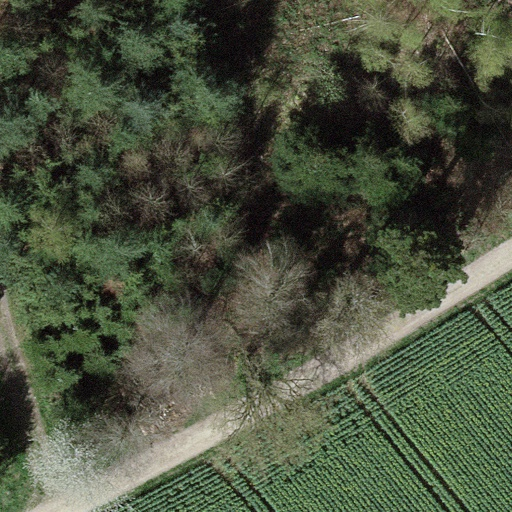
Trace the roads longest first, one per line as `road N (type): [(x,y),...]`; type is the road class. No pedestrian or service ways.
road 1 (track): [(23,511),(328,331),(511,210)]
road 2 (track): [(48,496),(0,312)]
